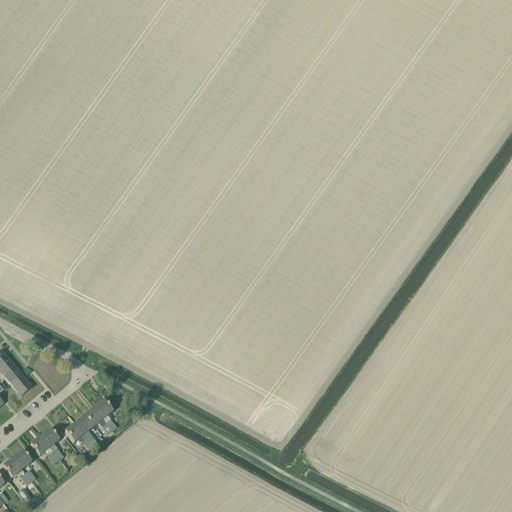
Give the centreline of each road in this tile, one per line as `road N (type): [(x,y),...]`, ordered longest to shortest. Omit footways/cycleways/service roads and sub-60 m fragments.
road 1 (track): [(511,166),(290,477)]
road 2 (residential): [(0,447),(79,373),(61,354),(0,322)]
